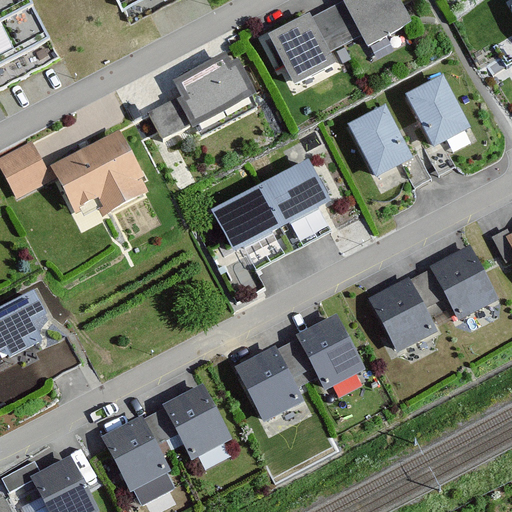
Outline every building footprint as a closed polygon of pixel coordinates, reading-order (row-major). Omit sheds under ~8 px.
[(28,0),(0,0),(0,67),(50,41),(28,0)] [(390,0),(337,0),(265,36),(293,91),(339,68),(329,49),(362,32),(371,50),(406,32),(390,0)] [(180,97),(150,113),(163,138),(194,121),(199,131),(254,102),(229,54),(173,84),(180,97)] [(446,80),(405,99),(441,177),(458,169),(448,147),(472,136),(446,80)] [(387,110),(350,131),(380,183),(404,170),(416,190),(429,182),(387,110)] [(33,142),(0,158),(0,169),(14,198),(56,176),(76,215),(100,202),(109,220),(156,196),(125,134),(48,172),(33,142)] [(312,164),(211,211),(233,259),(335,212),(312,164)] [(472,244),(364,299),(394,357),(441,333),(430,310),(451,299),(464,323),(503,303),(472,244)] [(36,293),(0,311),(0,362),(11,357),(15,364),(46,348),(35,328),(50,320),(36,293)] [(338,321),(233,369),(259,426),(305,405),(295,383),(315,373),(329,391),(363,376),(338,321)] [(203,387),(101,439),(130,496),(173,474),(158,445),(178,436),(191,461),(231,441),(203,387)] [(30,466),(6,478),(15,496),(34,487),(46,511),(103,511),(104,511),(77,459),(37,479),(30,466)] [(0,511),(19,511),(9,491),(0,495),(0,511)]
